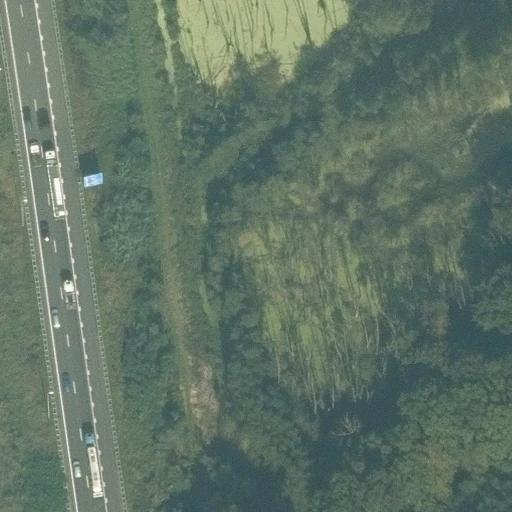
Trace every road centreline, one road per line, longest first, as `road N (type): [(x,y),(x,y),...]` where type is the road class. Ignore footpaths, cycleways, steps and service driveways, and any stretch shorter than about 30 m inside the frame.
road 1 (motorway): [(91,511),(19,0)]
road 2 (unclassified): [(373,90),(492,0)]
